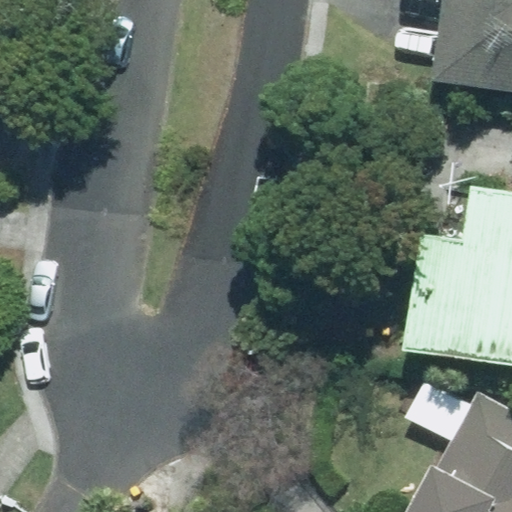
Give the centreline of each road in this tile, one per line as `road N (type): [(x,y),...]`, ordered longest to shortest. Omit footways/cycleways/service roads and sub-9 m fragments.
road 1 (residential): [(288,0),(264,151),(226,302),(206,339),(180,362),(134,370)]
road 2 (residential): [(134,370),(100,340),(95,310),(101,215),(142,0)]
